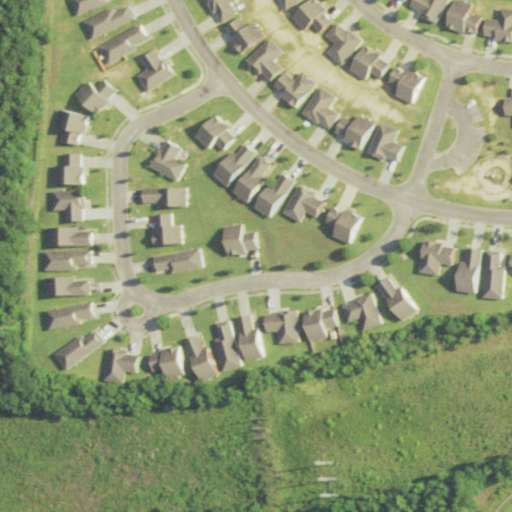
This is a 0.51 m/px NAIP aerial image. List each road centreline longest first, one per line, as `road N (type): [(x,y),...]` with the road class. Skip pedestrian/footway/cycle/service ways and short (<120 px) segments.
road 1 (residential): [(175,0),(224,76),(289,136),(417,201),(508,218),(505,68),(448,56),(357,0)]
road 2 (residential): [(417,201),(378,255),(338,276),(229,286),(159,305),(144,296),(125,249),(124,140),(142,121),(227,79)]
road 3 (residential): [(458,59),(417,201)]
